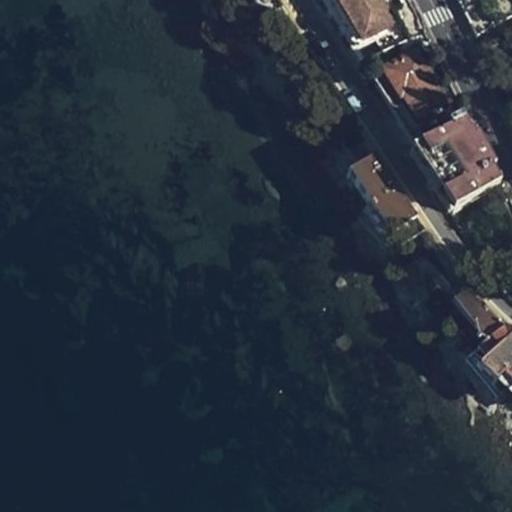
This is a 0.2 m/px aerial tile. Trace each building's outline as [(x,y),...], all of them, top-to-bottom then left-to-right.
[(268,13),(270,0),(247,0),(253,11),(268,13)] [(313,0),(316,4),(319,2),(322,0),(330,0),(360,49),(394,28),(376,0),(313,0)] [(330,0),(322,0),(319,2),(351,55),(360,49),(330,0)] [(456,0),(482,50),(511,34),(511,20),(501,0),(456,0)] [(391,18),(404,45),(421,37),(402,1),(402,9),(396,15),(391,18)] [(437,85),(416,53),(399,64),(396,62),(385,69),(388,72),(382,75),(399,103),(404,101),(415,120),(400,129),(409,143),(435,127),(428,116),(445,106),(434,87),(437,85)] [(500,192),(462,129),(412,159),(441,206),(461,194),(470,210),(500,192)] [(374,162),(346,181),(396,257),(424,239),(374,162)] [(461,194),(441,206),(451,222),(470,210),(461,194)] [(484,349),(485,348),(501,332),(482,312),(468,296),(455,307),(475,331),(473,339),(484,349)] [(511,342),(501,332),(485,348),(484,349),(478,356),(487,365),(476,376),(492,392),(501,384),(511,394),(511,342)]
